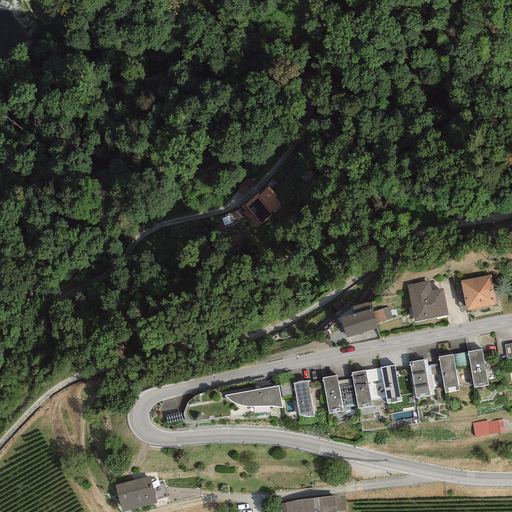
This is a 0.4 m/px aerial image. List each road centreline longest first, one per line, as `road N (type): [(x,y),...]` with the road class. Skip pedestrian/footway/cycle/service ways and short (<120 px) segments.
road 1 (tertiary): [(511,480),(456,477),(274,437),(167,439),(152,436),(139,419),(143,403),(169,393),(511,321)]
road 2 (track): [(71,293),(101,279),(153,227),(244,198),(295,144),(310,112),(310,93),(287,91),(252,146),(218,165),(173,175),(231,121),(246,70),(228,30),(187,0)]
road 3 (track): [(511,212),(409,238),(269,330),(125,361)]
road 4 (track): [(155,511),(442,474)]
road 5 (track): [(0,126),(59,92),(183,67),(185,49),(141,0)]
road 6 (track): [(125,361),(94,394),(83,421),(89,476),(110,511)]
road 7 (track): [(125,361),(53,387),(0,442)]
